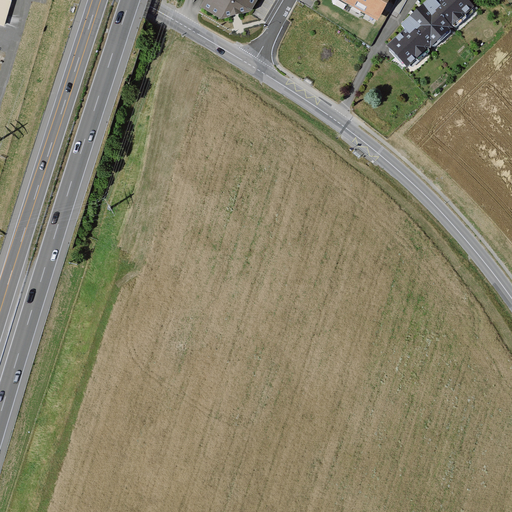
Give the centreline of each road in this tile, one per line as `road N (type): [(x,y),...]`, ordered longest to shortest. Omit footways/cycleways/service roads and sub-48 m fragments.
road 1 (motorway): [(0,416),(130,0)]
road 2 (tertiary): [(511,299),(415,186),(251,65)]
road 3 (motorway): [(98,0),(0,310)]
road 4 (tertiary): [(251,65),(139,0)]
